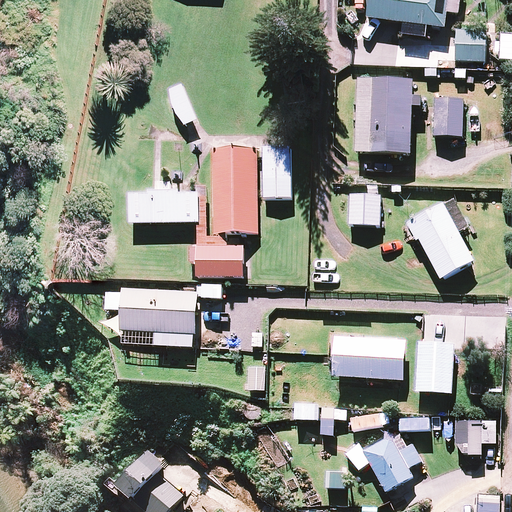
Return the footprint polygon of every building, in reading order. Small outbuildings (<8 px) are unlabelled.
[(366,0),(364,18),(370,19),(369,22),(408,27),(406,39),(428,42),(430,30),(448,32),(450,16),(462,18),(463,0),(366,0)] [(489,37),(460,35),(458,65),(487,66),(489,37)] [(508,68),(508,40),(493,40),(493,68),(508,68)] [(416,86),(362,84),(359,156),(414,159),(417,111),(424,111),(425,103),(416,102),(416,86)] [(200,124),(184,88),(170,94),(186,130),(200,124)] [(467,103),(439,101),(436,138),(464,141),(467,103)] [(140,136),(113,110),(95,128),(122,155),(140,136)] [(299,151),(271,151),(272,202),(300,202),(299,151)] [(223,238),(266,238),(265,152),(221,153),(223,238)] [(207,197),(137,198),(138,228),(207,227),(207,197)] [(384,200),(353,199),(352,228),(382,229),(384,200)] [(457,203),(411,227),(420,244),(423,242),(445,283),(477,266),(461,236),(472,230),(457,203)] [(204,251),(204,282),(252,282),(252,250),(204,251)] [(225,289),(204,288),(203,301),(224,302),(225,289)] [(199,337),(201,297),(127,292),(127,296),(109,295),(108,313),(126,314),(125,333),(199,337)] [(409,345),(397,344),(397,338),(367,336),(366,343),(341,341),(339,381),(407,384),(409,345)] [(457,348),(423,347),(421,396),(456,397),(457,348)] [(321,408),(296,407),(296,424),(321,424),(321,408)] [(499,424),(461,423),(461,447),(470,447),(470,458),(484,458),(484,446),(499,446),(499,424)] [(401,456),(392,440),(367,454),(390,495),(415,481),(410,472),(424,464),(415,448),(401,456)] [(173,511),(185,498),(160,478),(170,466),(148,449),(116,489),(145,511),(173,511)] [(380,493),(327,491),(327,502),(379,504),(380,493)] [(502,511),(503,500),(483,499),(482,511),(502,511)]
